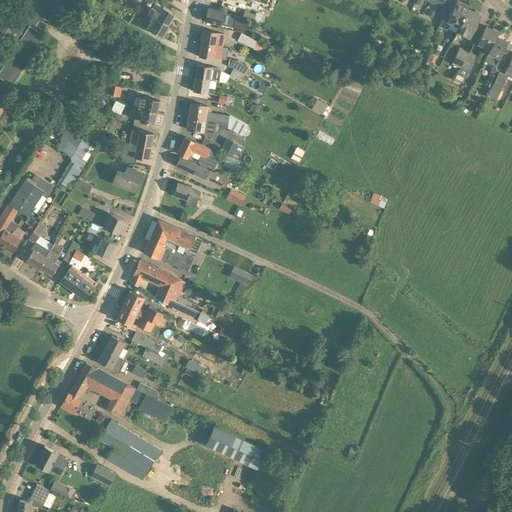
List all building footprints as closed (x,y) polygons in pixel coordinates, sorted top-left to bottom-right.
[(47,20),(57,5),(48,0),(25,0),(22,5),(30,10),(19,26),(10,20),(9,23),(0,16),(0,68),(1,69),(0,70),(0,78),(12,85),(43,35),(33,28),(41,16),(47,20)] [(458,28),(467,9),(468,6),(457,1),(450,15),(445,13),(439,26),(447,30),(450,24),(458,28)] [(152,8),(149,6),(146,13),(152,16),(168,26),(169,26),(167,25),(174,15),(155,3),(152,8)] [(236,15),(231,14),(224,12),(208,8),(205,21),(221,25),(233,27),(235,21),(236,15)] [(468,38),(479,15),(467,9),(458,28),(456,32),(468,38)] [(253,22),(255,16),(246,12),(243,18),(245,19),(253,22)] [(168,26),(152,16),(149,22),(146,21),(142,26),(162,38),(168,26)] [(488,50),(497,31),(485,25),(476,44),(488,50)] [(221,47),(224,33),(203,30),(201,43),(221,47)] [(500,68),(506,56),(501,53),(508,40),(497,35),(499,31),(497,31),(488,50),(487,53),(498,59),(496,62),(491,60),(489,64),(500,68)] [(254,49),(257,42),(241,34),(238,41),(254,49)] [(198,56),(219,60),(221,47),(201,43),(198,56)] [(460,68),(467,51),(459,47),(451,64),(460,68)] [(297,60),(299,53),(293,51),(291,57),(297,60)] [(468,72),(476,56),(467,51),(460,68),(468,72)] [(244,74),(248,67),(236,61),(229,59),(228,67),(233,68),(244,74)] [(217,74),(218,68),(197,65),(195,78),(209,81),(210,73),(217,74)] [(244,84),(248,77),(244,74),(233,68),(229,75),(244,84)] [(497,97),(499,93),(507,76),(498,71),(490,89),(491,89),(489,93),(497,97)] [(213,95),(214,89),(211,88),(211,86),(208,85),(209,81),(195,78),(193,91),(213,95)] [(122,89),(108,85),(106,95),(120,98),(122,89)] [(156,113),(159,100),(144,97),(141,109),(156,113)] [(327,105),(317,99),(311,109),(322,115),(327,105)] [(112,109),(121,113),(125,104),(116,100),(112,109)] [(229,116),(206,112),(207,106),(191,103),(189,116),(216,121),(216,122),(227,124),(227,128),(241,136),(247,125),(230,115),(229,116)] [(255,113),(255,115),(259,116),(261,107),(252,105),(250,112),(255,113)] [(153,125),(156,113),(141,109),(138,121),(153,125)] [(214,134),(215,127),(216,122),(216,121),(189,116),(187,129),(207,133),(214,134)] [(70,189),(95,146),(67,130),(56,148),(70,157),(70,161),(57,182),(70,189)] [(150,146),(153,133),(138,130),(136,143),(150,146)] [(206,157),(210,148),(202,144),(195,141),(185,137),(177,153),(187,158),(190,154),(192,155),(193,152),(201,156),(197,165),(209,171),(213,172),(217,163),(206,157)] [(202,144),(210,148),(219,152),(231,158),(232,158),(236,160),(243,147),(238,145),(239,144),(226,138),(222,146),(204,138),(202,144)] [(116,157),(120,151),(107,142),(103,148),(116,157)] [(147,160),(150,146),(136,143),(135,151),(128,150),(123,149),(121,160),(133,163),(134,158),(147,160)] [(298,162),(299,160),(304,151),(299,148),(292,159),(298,162)] [(197,165),(179,156),(175,165),(205,179),(211,182),(217,185),(218,183),(225,187),(229,179),(220,174),(219,175),(215,173),(215,174),(213,172),(209,171),(197,165)] [(142,173),(126,167),(124,172),(116,169),(111,182),(135,192),(142,173)] [(39,177),(37,180),(33,176),(29,181),(25,178),(8,203),(0,217),(0,245),(12,252),(24,231),(17,227),(18,225),(11,221),(18,210),(27,216),(41,195),(45,198),(53,186),(39,177)] [(0,202),(2,201),(13,182),(3,176),(0,180),(0,202)] [(87,195),(92,186),(78,179),(74,188),(87,195)] [(195,207),(198,200),(200,193),(191,189),(192,188),(177,183),(173,195),(187,199),(185,204),(195,207)] [(240,207),(243,200),(245,197),(231,189),(226,199),(240,207)] [(294,208),(299,198),(288,193),(283,202),(294,208)] [(384,209),(389,199),(374,193),(370,202),(384,209)] [(303,204),(297,202),(294,208),(300,211),(303,204)] [(289,214),(292,208),(282,204),(279,209),(289,214)] [(92,220),(95,213),(82,206),(79,213),(92,220)] [(312,217),(315,211),(308,207),(305,213),(312,217)] [(117,234),(123,220),(108,213),(102,227),(117,234)] [(34,243),(35,242),(46,226),(39,221),(28,239),(34,243)] [(157,222),(153,231),(148,243),(192,261),(193,258),(183,254),(175,250),(176,249),(174,248),(175,246),(173,245),(174,244),(175,241),(180,230),(160,221),(157,222)] [(30,224),(25,233),(29,235),(34,226),(30,224)] [(195,236),(180,230),(175,241),(174,244),(196,253),(202,239),(195,236)] [(60,239),(57,237),(50,250),(58,255),(63,247),(57,244),(60,239)] [(108,257),(114,244),(101,237),(98,245),(94,243),(91,248),(108,257)] [(49,250),(35,242),(34,243),(31,249),(33,250),(25,261),(38,268),(47,253),(49,250)] [(187,272),(192,261),(148,243),(144,252),(165,261),(165,262),(187,272)] [(64,257),(70,261),(72,257),(76,250),(69,247),(64,257)] [(76,250),(72,257),(83,263),(87,256),(76,250)] [(51,276),(60,261),(47,253),(38,268),(51,276)] [(167,303),(169,298),(176,301),(184,282),(182,281),(139,260),(133,274),(147,282),(148,281),(159,286),(154,297),(167,303)] [(96,282),(78,270),(71,265),(59,281),(85,298),(94,285),(96,282)] [(248,286),(253,276),(247,274),(233,267),(229,277),(248,286)] [(145,311),(139,308),(144,297),(129,290),(122,307),(166,326),(170,317),(147,306),(145,311)] [(197,319),(200,312),(176,301),(173,308),(197,319)] [(166,326),(122,307),(119,313),(117,313),(116,316),(117,317),(116,319),(123,322),(122,324),(130,327),(134,319),(140,321),(138,326),(142,329),(150,333),(154,323),(165,328),(166,326)] [(215,318),(231,326),(235,318),(219,310),(215,318)] [(218,334),(233,341),(238,331),(223,323),(218,334)] [(146,348),(158,354),(162,346),(135,332),(131,340),(146,348)] [(123,358),(129,346),(130,345),(125,342),(111,336),(107,343),(106,343),(104,347),(105,348),(104,349),(123,358)] [(166,359),(158,354),(146,348),(141,356),(162,367),(166,359)] [(119,373),(126,360),(122,359),(123,358),(104,349),(98,362),(119,373)] [(202,374),(205,367),(189,359),(186,366),(202,374)] [(85,362),(71,387),(82,392),(83,393),(87,387),(110,400),(105,409),(119,416),(129,400),(139,405),(137,409),(165,423),(173,407),(155,398),(136,389),(127,384),(127,383),(97,367),(96,368),(85,362)] [(143,376),(146,369),(135,365),(132,372),(143,376)] [(136,389),(155,398),(158,392),(139,383),(136,389)] [(68,393),(61,406),(73,413),(75,410),(88,417),(93,407),(81,400),(78,398),(68,393)] [(98,419),(104,422),(108,416),(101,412),(98,419)] [(142,480),(160,450),(111,419),(99,438),(114,448),(107,459),(142,480)] [(256,470),(265,451),(214,427),(205,446),(256,470)] [(70,454),(46,443),(36,460),(61,474),(70,454)] [(109,485),(114,475),(97,466),(91,476),(109,485)] [(51,488),(71,497),(75,489),(55,480),(51,488)] [(49,502),(53,494),(39,487),(36,486),(33,493),(37,494),(34,502),(19,500),(17,511),(28,511),(28,510),(31,510),(32,505),(44,510),(47,501),(49,502)]
